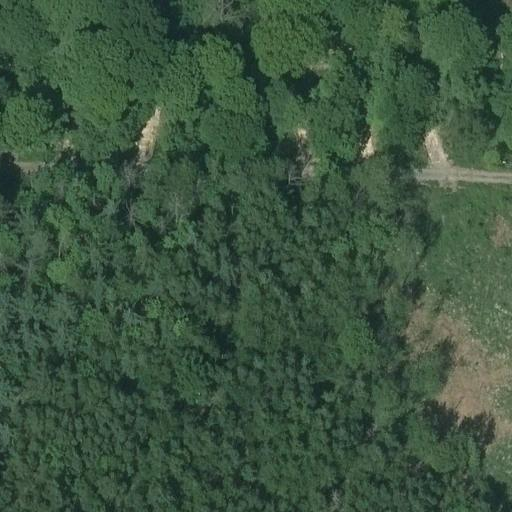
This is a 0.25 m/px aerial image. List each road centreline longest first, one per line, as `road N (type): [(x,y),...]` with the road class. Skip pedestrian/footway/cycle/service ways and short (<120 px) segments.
road 1 (track): [(0,168),(511,181)]
road 2 (track): [(393,176),(39,511)]
road 3 (track): [(286,0),(269,176)]
road 4 (track): [(393,176),(511,109)]
